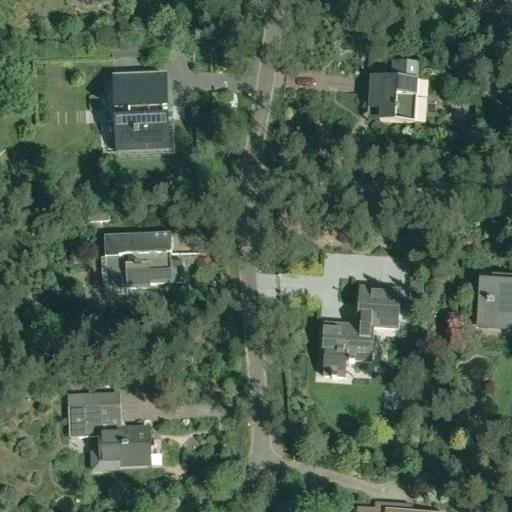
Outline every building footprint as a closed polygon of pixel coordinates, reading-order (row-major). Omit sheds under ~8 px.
[(113,59),(140,58),(139,49),(113,51),(113,59)] [(418,65),(391,64),(390,80),(369,78),(367,106),(380,107),(379,123),(415,125),(418,65)] [(175,155),(173,118),(171,118),(171,109),(165,109),(166,76),(105,79),(105,95),(114,95),(115,112),(120,111),(121,121),(116,121),(118,157),(175,155)] [(172,265),(171,236),(104,239),(105,259),(101,259),(102,279),(102,281),(103,283),(104,285),(105,287),(107,290),(108,291),(110,292),(113,294),(116,294),(119,295),(127,294),(127,291),(151,290),(151,287),(185,286),(184,264),(172,265)] [(511,280),(489,279),(490,273),(481,273),(478,325),(511,326),(511,280)] [(358,288),(357,312),(367,313),(365,328),(324,326),(321,361),(325,361),(323,379),(345,380),(346,363),(371,365),(373,329),(397,331),(400,291),(358,288)] [(109,468),(151,466),(149,430),(122,431),(121,408),(69,410),(70,440),(87,440),(86,434),(99,434),(100,452),(90,453),(91,474),(109,473),(109,468)]
